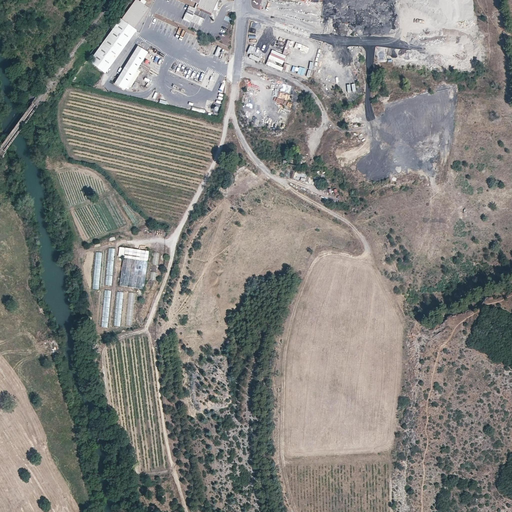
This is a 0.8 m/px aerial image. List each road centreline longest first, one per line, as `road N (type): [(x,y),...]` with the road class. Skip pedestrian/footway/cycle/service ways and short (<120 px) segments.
road 1 (track): [(187,511),(164,426),(150,320),(231,105),(241,141),(263,170),(351,226),(366,253),(320,253),(284,346),(283,456),(296,511)]
road 2 (track): [(241,54),(305,88),(323,118),(319,132)]
